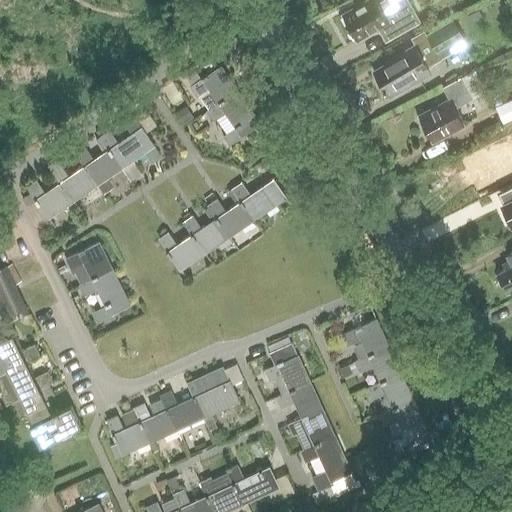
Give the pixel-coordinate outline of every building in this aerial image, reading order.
[(376,0),(371,0),(343,16),(351,30),(350,33),(353,38),(356,39),(357,41),(380,28),(387,41),(385,42),(386,43),(422,23),(408,0),(385,0),(386,0),(379,4),(376,0)] [(453,21),(427,36),(438,55),(464,40),(453,21)] [(390,63),(374,72),(384,90),(385,89),(389,96),(430,72),(427,66),(425,63),(415,47),(405,52),(404,50),(388,59),(390,63)] [(200,97),(209,110),(220,103),(222,107),(240,95),(221,66),(190,87),(196,97),(197,96),(200,97)] [(493,67),(480,74),(484,82),(497,76),(493,67)] [(454,109),(472,99),(487,92),(475,70),(461,78),(463,82),(445,92),(450,101),(418,118),(431,142),(463,125),(454,109)] [(220,103),(209,110),(206,112),(213,121),(226,112),(236,127),(223,136),(229,145),(242,135),(259,123),(240,95),(222,107),(220,103)] [(511,99),(496,107),(504,122),(511,117),(511,99)] [(184,106),(175,112),(182,123),(191,117),(184,106)] [(153,145),(141,128),(132,115),(123,121),(132,135),(118,144),(109,131),(100,137),(109,150),(121,168),(145,151),(152,146),(153,145)] [(511,146),(507,136),(464,158),(478,187),(511,169),(511,146)] [(96,184),(121,168),(109,150),(100,137),(95,141),(98,145),(104,154),(94,161),(85,148),(75,154),(84,167),(96,184)] [(152,146),(145,151),(151,159),(158,155),(152,146)] [(60,184),(72,201),(96,184),(84,167),(69,177),(60,164),(51,171),(60,184)] [(232,189),(242,203),(253,220),(286,198),(274,180),(251,196),(242,183),(232,189)] [(72,201),(60,184),(45,194),(36,181),(27,188),(48,218),(72,201)] [(511,185),(497,193),(502,203),(499,205),(508,224),(511,222),(511,185)] [(29,194),(22,198),(26,205),(32,201),(29,194)] [(217,219),(229,237),(253,220),(242,203),(226,213),(217,200),(208,206),(217,219)] [(193,236),(205,253),(229,237),(217,219),(202,230),(193,217),(184,223),(193,236)] [(205,253),(193,236),(178,246),(169,233),(159,240),(180,270),(205,253)] [(78,286),(93,279),(95,283),(114,273),(99,243),(66,259),(70,269),(78,286)] [(511,253),(507,256),(510,260),(503,264),(506,269),(498,273),(499,276),(498,281),(500,285),(505,286),(507,290),(511,286),(511,253)] [(0,304),(7,320),(26,311),(14,285),(20,282),(12,265),(0,270),(0,304)] [(98,289),(106,306),(92,313),(96,321),(130,304),(114,273),(95,283),(93,279),(78,286),(84,296),(98,289)] [(359,358),(388,345),(377,320),(343,336),(348,346),(363,339),(363,340),(353,345),(359,358)] [(0,341),(0,393),(6,404),(13,401),(20,415),(27,411),(34,424),(30,426),(40,446),(81,425),(71,405),(58,412),(57,409),(52,412),(53,414),(52,415),(44,400),(54,395),(49,384),(53,382),(48,372),(34,379),(26,363),(40,356),(35,345),(21,353),(12,335),(0,341)] [(268,381),(274,379),(281,394),(309,381),(291,342),(268,352),(274,366),(264,371),(268,381)] [(388,345),(359,358),(354,360),(360,371),(374,365),(382,382),(401,373),(388,345)] [(349,364),(340,369),(344,377),(353,373),(349,364)] [(223,367),(197,379),(187,384),(194,398),(203,417),(238,401),(223,367)] [(372,398),(386,392),(381,401),(386,412),(413,400),(401,373),(382,382),(367,388),(372,398)] [(321,408),(309,381),(281,394),(275,396),(280,407),(295,400),(302,417),(321,408)] [(203,417),(194,398),(177,406),(171,391),(160,396),(161,398),(176,430),(203,417)] [(150,403),(156,416),(150,418),(144,404),(133,408),(134,409),(149,442),(176,430),(161,398),(150,403)] [(399,419),(407,436),(394,442),(397,450),(410,444),(411,446),(430,437),(413,400),(386,412),(379,415),(384,425),(399,419)] [(321,408),(302,417),(288,423),(292,434),(307,427),(315,444),(334,435),(321,408)] [(122,454),(149,442),(134,409),(121,415),(127,429),(123,431),(117,416),(106,421),(122,454)] [(212,416),(204,419),(209,430),(216,427),(212,416)] [(319,454),(328,473),(314,479),(318,486),(331,480),(331,481),(350,472),(334,435),(315,444),(300,450),(305,461),(319,454)] [(373,465),(365,469),(370,480),(378,477),(373,465)] [(234,485),(243,504),(278,488),(270,468),(244,480),(237,466),(227,470),(234,485)] [(224,511),(243,504),(234,485),(217,493),(210,478),(200,483),(207,497),(213,511),(224,511)] [(19,511),(36,511),(48,496),(37,488),(19,511)] [(213,511),(207,497),(190,505),(184,490),(173,495),(174,497),(181,511),(213,511)] [(181,511),(174,497),(161,503),(164,511),(160,511),(157,503),(146,507),(148,511),(181,511)]
